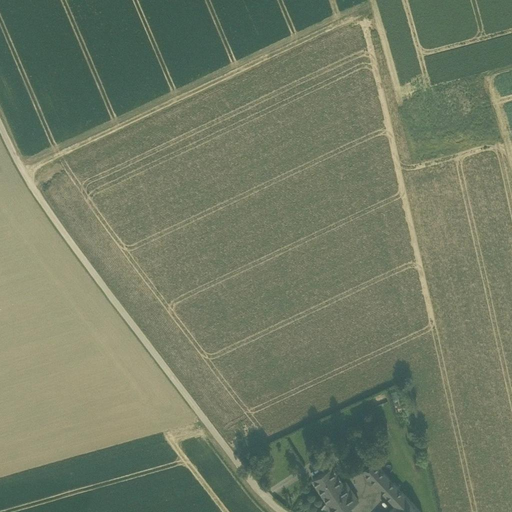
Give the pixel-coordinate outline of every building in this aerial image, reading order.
[(363,469),(380,487),(390,479),(374,462),(363,469)] [(328,500),(335,511),(340,511),(358,501),(345,481),(342,483),(331,467),(313,479),(325,497),(328,500)] [(395,485),(390,479),(380,487),(385,493),(395,485)] [(420,511),(395,485),(385,493),(396,504),(387,511),(420,511)] [(335,511),(328,500),(320,510),(323,511),(331,511),(332,511),(333,511),(335,511)]
